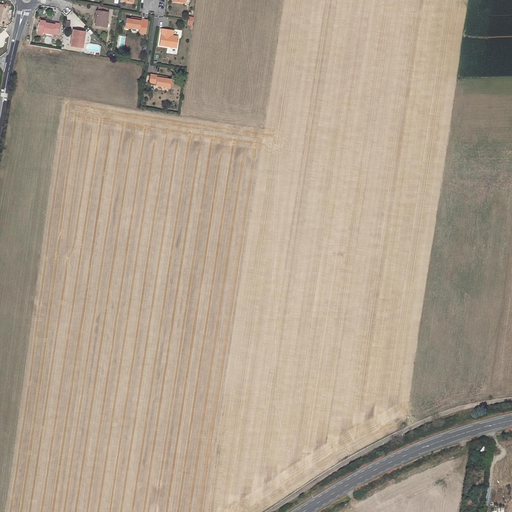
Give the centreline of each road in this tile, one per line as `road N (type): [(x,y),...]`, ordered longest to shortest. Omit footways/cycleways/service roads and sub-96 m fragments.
road 1 (unclassified): [(511,398),(415,424),(267,511)]
road 2 (secondary): [(511,419),(421,447),(303,511)]
